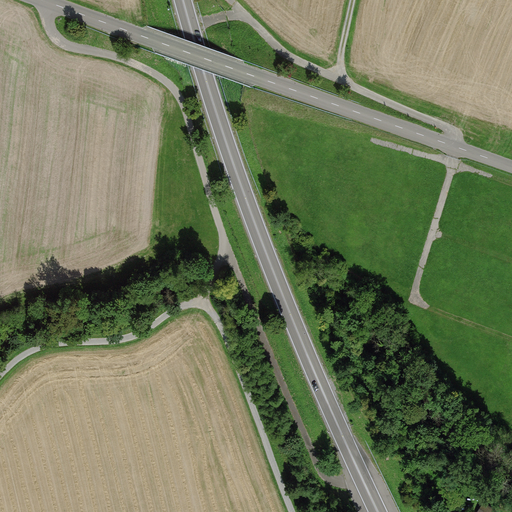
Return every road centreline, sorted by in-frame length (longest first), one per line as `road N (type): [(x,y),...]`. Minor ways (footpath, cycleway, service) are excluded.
road 1 (trunk): [(182,0),(243,195),(378,511)]
road 2 (unclassified): [(511,167),(41,0)]
road 3 (track): [(456,147),(458,127),(291,52),(238,0)]
road 4 (track): [(199,298),(216,316),(293,511)]
road 5 (track): [(0,377),(40,346),(129,337),(199,298)]
